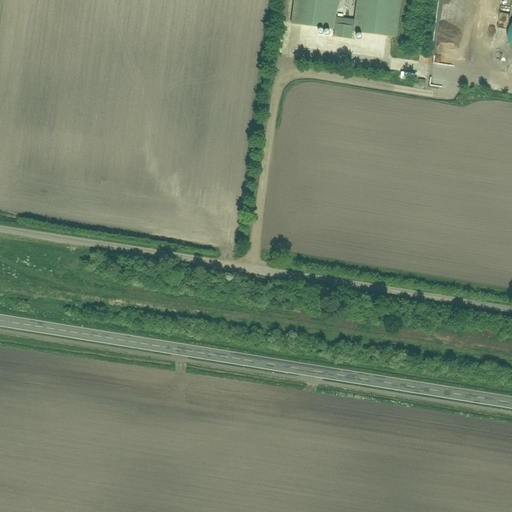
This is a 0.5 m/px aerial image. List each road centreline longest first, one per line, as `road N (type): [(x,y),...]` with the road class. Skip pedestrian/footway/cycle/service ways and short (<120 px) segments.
road 1 (tertiary): [(0,320),(511,402)]
road 2 (residential): [(511,310),(0,228)]
